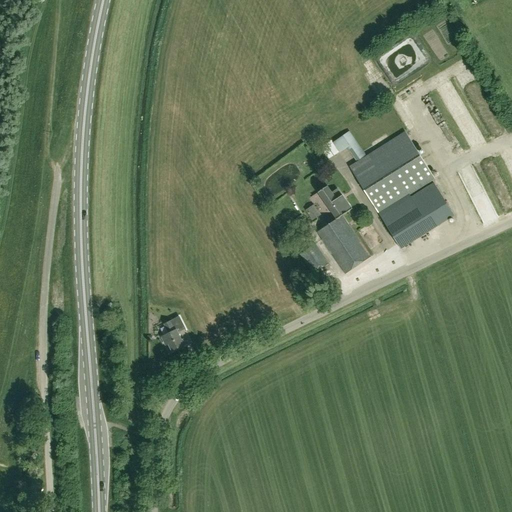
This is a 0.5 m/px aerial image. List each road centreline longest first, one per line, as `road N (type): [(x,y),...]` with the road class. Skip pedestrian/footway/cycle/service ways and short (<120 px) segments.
road 1 (primary): [(97,511),(79,197),(103,0)]
road 2 (unclassified): [(152,511),(159,426),(186,383),(511,221)]
road 3 (unclassified): [(52,511),(43,300),(57,169)]
